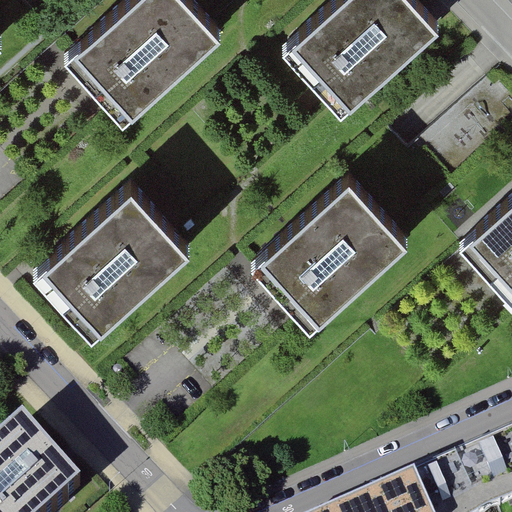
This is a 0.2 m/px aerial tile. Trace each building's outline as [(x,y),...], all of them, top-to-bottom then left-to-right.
[(28,0),(42,14),(56,0),(28,0)] [(216,26),(192,0),(116,0),(64,48),(122,111),(216,26)] [(435,23),(414,0),(332,0),(283,45),(341,108),(435,23)] [(404,234),(346,171),(252,256),(310,319),(404,234)] [(186,242),(128,179),(34,264),(92,327),(186,242)] [(511,190),(459,238),(511,296),(511,190)] [(0,511),(52,511),(76,491),(18,428),(0,444),(0,511)] [(511,430),(323,511),(488,511),(511,502),(511,430)]
